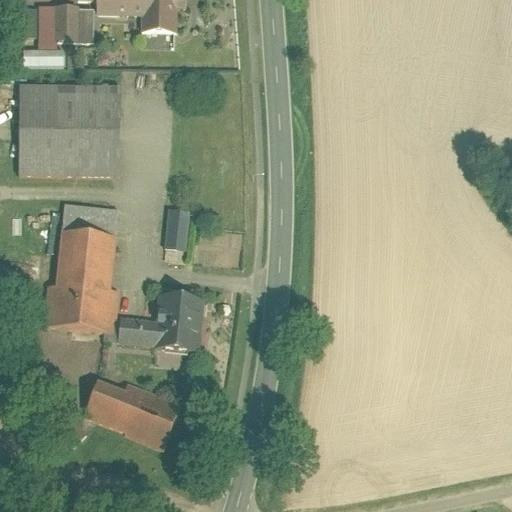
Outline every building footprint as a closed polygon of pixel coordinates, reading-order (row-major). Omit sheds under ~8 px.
[(100,0),(101,19),(146,20),(146,0),(100,0)] [(146,36),(178,36),(178,12),(188,12),(188,0),(146,0),(146,20),(146,36)] [(81,11),(56,11),(56,14),(57,47),(95,47),(95,13),(81,13),(81,11)] [(56,14),(21,14),(21,48),(57,47),(56,14)] [(124,91),(24,90),(23,179),(123,180),(124,91)] [(67,207),(64,235),(119,241),(122,212),(67,207)] [(192,215),(171,214),(168,252),(189,254),(192,215)] [(46,288),(42,326),(114,333),(118,296),(114,296),(119,241),(64,235),(58,289),(46,288)] [(205,303),(162,300),(160,326),(158,350),(158,354),(201,357),(205,303)] [(121,348),(158,350),(160,326),(123,324),(121,348)] [(126,395),(101,385),(87,422),(169,453),(186,407),(130,386),(126,395)]
